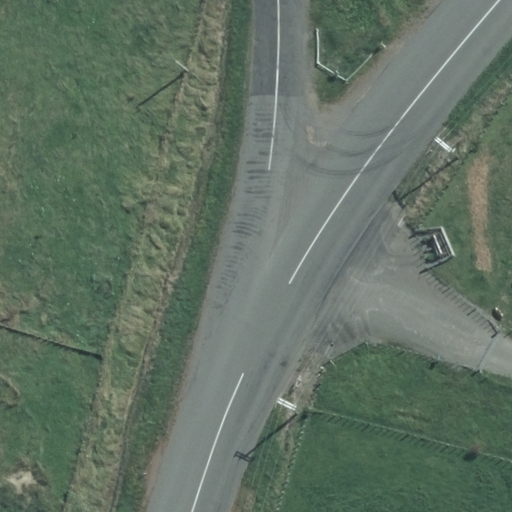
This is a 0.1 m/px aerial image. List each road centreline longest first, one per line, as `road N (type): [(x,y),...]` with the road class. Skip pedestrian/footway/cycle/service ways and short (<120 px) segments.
road 1 (unclassified): [(243,368),(347,179),(506,0)]
road 2 (unclassified): [(273,0),(270,169),(243,368)]
road 3 (unclassified): [(198,511),(243,368)]
